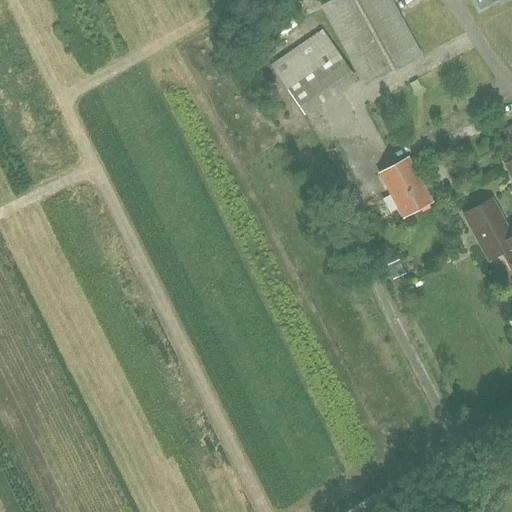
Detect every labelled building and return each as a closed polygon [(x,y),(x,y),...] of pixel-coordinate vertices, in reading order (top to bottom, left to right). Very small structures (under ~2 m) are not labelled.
[(390,0),(333,0),(321,7),(364,87),(421,56),(390,0)] [(356,77),(324,28),(269,63),(301,112),(356,77)] [(511,144),(511,143),(511,123),(502,130),(511,144)] [(431,203),(407,158),(379,174),(403,218),(431,203)] [(511,238),(511,239),(491,201),(464,216),(489,260),(503,252),(511,269),(511,238)]
